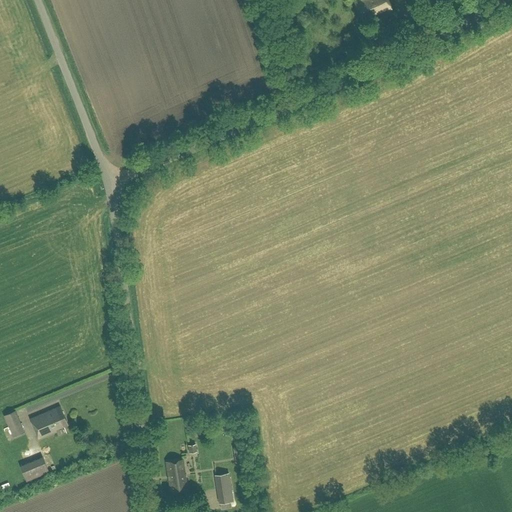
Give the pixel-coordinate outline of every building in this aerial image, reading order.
[(392,11),(387,0),(356,0),(354,1),(361,18),(374,13),(376,17),(392,11)] [(68,424),(60,406),(30,418),(38,439),(57,431),(56,429),(68,424)] [(24,431),(15,411),(3,416),(12,436),(24,431)] [(48,472),(42,457),(19,466),(26,481),(48,472)] [(187,489),(182,458),(166,461),(170,492),(187,489)] [(233,501),(229,472),(214,475),(219,503),(233,501)]
